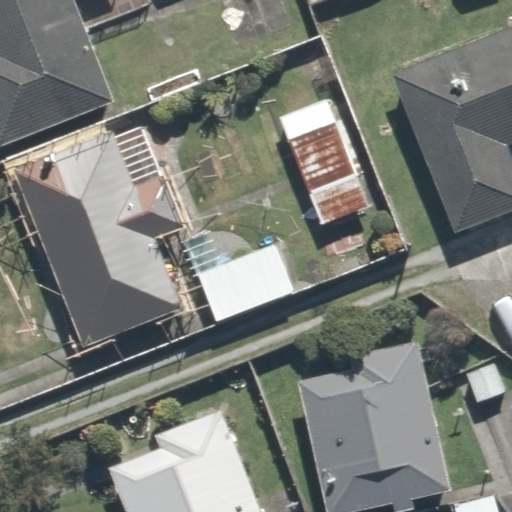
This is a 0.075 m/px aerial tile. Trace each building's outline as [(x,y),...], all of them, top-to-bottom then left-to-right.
[(86,0),(0,0),(0,44),(5,55),(0,57),(0,133),(4,143),(125,93),(86,0)] [(511,41),(410,79),(468,235),(511,218),(511,41)] [(334,103),(290,123),(334,222),(378,202),(334,103)] [(139,142),(37,184),(105,351),(208,309),(139,142)] [(292,244),(210,273),(227,322),(309,294),(292,244)] [(438,364),(318,385),(339,511),(383,511),(461,499),(438,364)] [(113,448),(123,472),(139,511),(277,511),(231,400),(113,448)]
